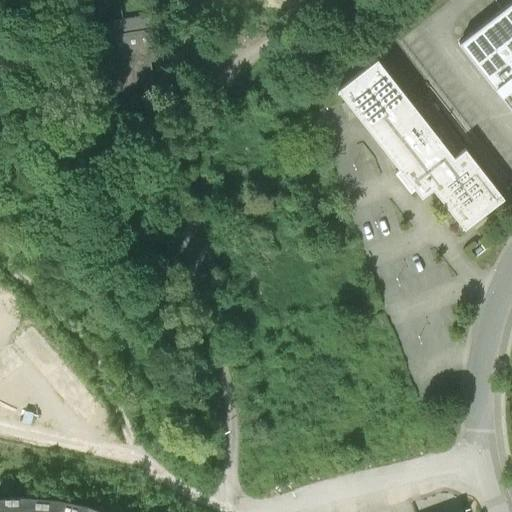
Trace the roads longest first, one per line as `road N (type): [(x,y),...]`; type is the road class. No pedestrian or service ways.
road 1 (unclassified): [(483,458),(275,511)]
road 2 (residential): [(511,280),(484,358),(483,458)]
